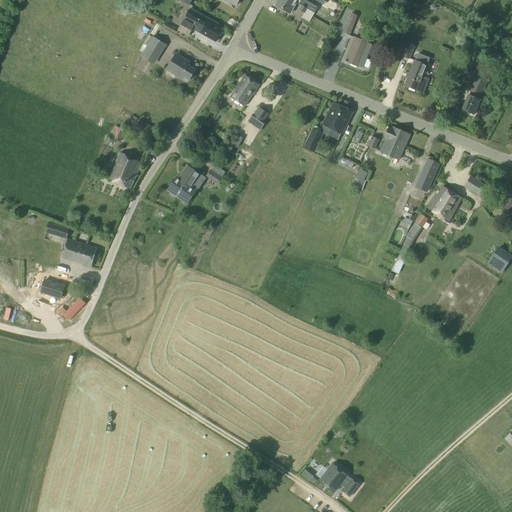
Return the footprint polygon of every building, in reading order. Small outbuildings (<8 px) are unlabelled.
[(289,14),(295,3),(290,0),(277,0),(275,5),(289,14)] [(290,0),(295,3),(314,13),(317,7),(305,0),(290,0)] [(314,14),(301,6),(299,10),(304,13),(303,15),(311,20),(314,14)] [(193,25),(183,20),(177,30),(188,36),(192,29),(200,34),(215,42),(222,30),(216,26),(217,24),(190,9),(186,17),(195,22),(193,25)] [(356,16),(351,14),(343,33),(348,35),(356,16)] [(152,38),(141,56),(151,63),(163,44),(152,38)] [(367,43),(354,38),(344,62),(357,67),(367,43)] [(413,46),(407,44),(402,56),(408,59),(413,46)] [(484,53),(477,50),(469,70),(476,72),(484,53)] [(176,55),(167,71),(181,80),(182,77),(189,81),(195,71),(185,65),(187,62),(176,55)] [(426,66),(414,61),(404,86),(422,93),(427,80),(422,77),(426,66)] [(259,86),(244,76),(229,98),(244,107),(259,86)] [(470,90),(471,90),(469,96),(468,95),(462,110),(473,115),(479,100),(476,99),(478,93),(482,94),(486,83),(474,78),(470,90)] [(334,104),(323,125),(341,134),(351,113),(334,104)] [(268,112),(259,106),(251,118),(260,124),(268,112)] [(151,135),(154,129),(139,120),(136,126),(151,135)] [(118,143),(124,132),(115,127),(109,137),(118,143)] [(385,140),(380,152),(389,156),(399,160),(409,135),(400,131),(391,127),(390,128),(388,127),(383,139),(385,140)] [(320,133),(313,129),(305,148),(312,151),(316,143),(320,133)] [(378,140),(371,137),(367,146),(374,149),(378,140)] [(120,153),(108,180),(129,190),(141,163),(120,153)] [(347,153),(344,157),(355,166),(358,162),(347,153)] [(427,159),(418,178),(431,184),(439,165),(427,159)] [(361,165),(354,178),(362,182),(369,170),(361,165)] [(176,177),(167,190),(187,204),(195,191),(191,188),(199,175),(187,166),(181,175),(182,176),(179,180),(176,177)] [(400,194),(407,181),(380,169),(374,182),(400,194)] [(221,178),(210,171),(206,176),(217,184),(221,178)] [(485,189),(480,185),(469,179),(464,187),(480,197),(485,189)] [(511,184),(508,183),(501,201),(498,207),(511,212),(511,184)] [(461,199),(442,187),(427,209),(449,222),(461,199)] [(398,221),(408,226),(413,216),(408,213),(405,217),(401,214),(398,221)] [(427,219),(420,215),(415,223),(422,228),(427,219)] [(47,234),(67,240),(70,231),(50,225),(47,234)] [(96,249),(68,240),(62,259),(81,264),(80,265),(90,268),(96,249)] [(511,257),(511,256),(498,247),(487,264),(501,274),(511,257)] [(400,254),(395,266),(401,269),(406,256),(400,254)] [(52,270),(50,278),(74,284),(78,269),(72,267),(70,275),(52,270)] [(389,279),(398,283),(403,272),(395,268),(389,279)] [(44,281),(40,293),(60,299),(64,287),(44,281)] [(302,469),(313,480),(327,466),(317,455),(302,469)] [(351,480),(346,477),(346,476),(331,463),(326,470),(327,471),(319,481),(334,492),(336,489),(339,485),(343,488),(340,492),(349,498),(359,485),(351,479),(351,480)]
